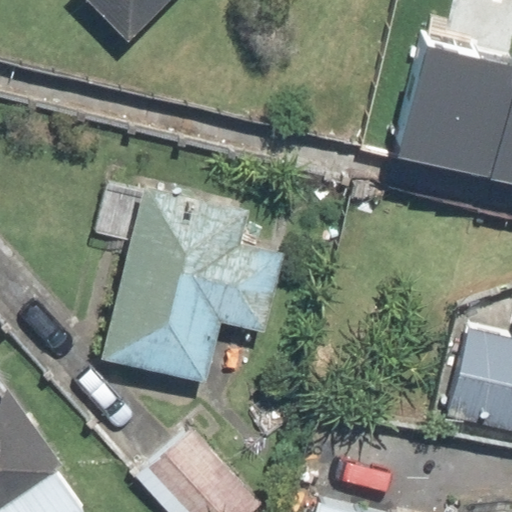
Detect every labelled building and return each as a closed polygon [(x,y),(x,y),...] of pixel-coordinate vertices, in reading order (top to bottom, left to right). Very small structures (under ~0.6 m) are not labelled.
[(162,0),(112,0),(138,25),(162,0)] [(511,62),(425,41),(397,153),(511,182),(511,62)] [(149,170),(145,186),(113,179),(103,224),(135,231),(109,350),(213,373),(227,313),(273,323),(292,239),(255,230),(263,196),(149,170)] [(511,319),(469,310),(447,409),(511,423),(511,319)] [(0,511),(82,511),(95,505),(0,349),(0,511)] [(203,511),(248,476),(200,417),(131,473),(162,511),(203,511)] [(428,511),(328,486),(321,511),(428,511)]
